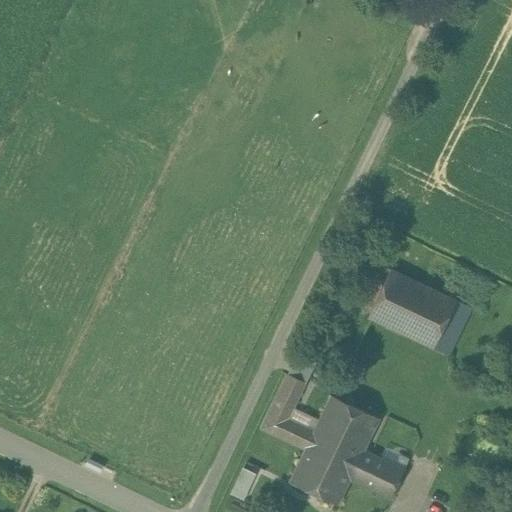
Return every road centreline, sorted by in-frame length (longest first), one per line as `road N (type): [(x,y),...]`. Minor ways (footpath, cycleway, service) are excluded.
road 1 (unclassified): [(446,0),(198,511)]
road 2 (tertiary): [(148,511),(0,441)]
